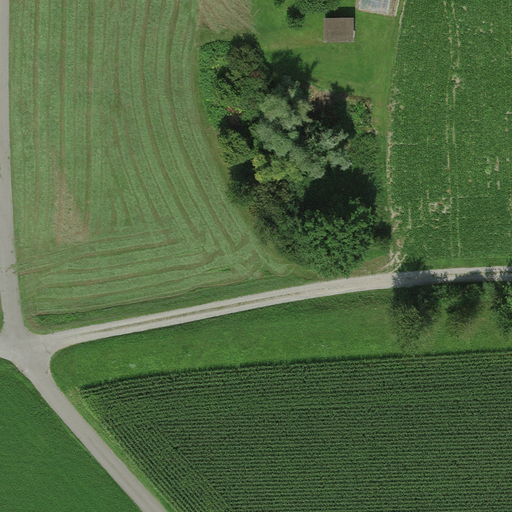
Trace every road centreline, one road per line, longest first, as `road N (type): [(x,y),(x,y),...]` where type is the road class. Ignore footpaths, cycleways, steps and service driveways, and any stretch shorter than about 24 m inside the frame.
road 1 (track): [(153,511),(22,351),(9,268),(2,0)]
road 2 (track): [(511,278),(336,289),(0,352)]
